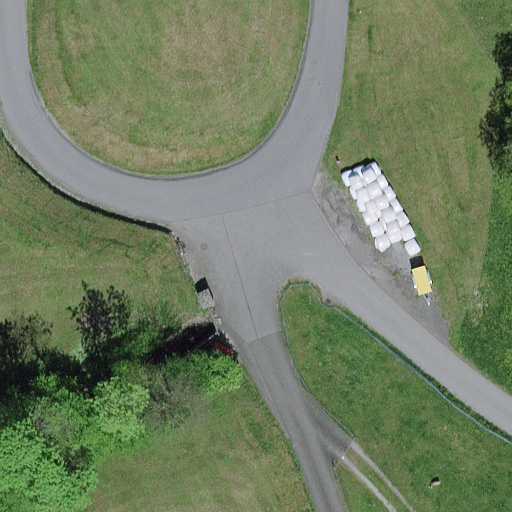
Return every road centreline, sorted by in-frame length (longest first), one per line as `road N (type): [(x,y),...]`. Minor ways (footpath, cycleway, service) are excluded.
road 1 (unclassified): [(511,411),(308,237),(228,204)]
road 2 (unclassified): [(228,204),(133,200),(48,149),(6,65),(8,0)]
road 3 (track): [(337,511),(297,402),(252,331),(228,204)]
road 4 (unclassified): [(335,0),(335,44),(308,148),(228,204)]
